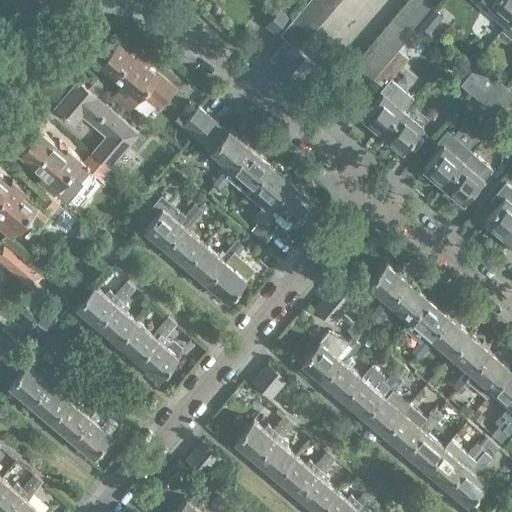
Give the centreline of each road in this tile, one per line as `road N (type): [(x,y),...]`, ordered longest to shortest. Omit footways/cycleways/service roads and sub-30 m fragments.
road 1 (residential): [(115,511),(377,195)]
road 2 (residential): [(377,195),(147,0)]
road 3 (residential): [(511,308),(377,195)]
